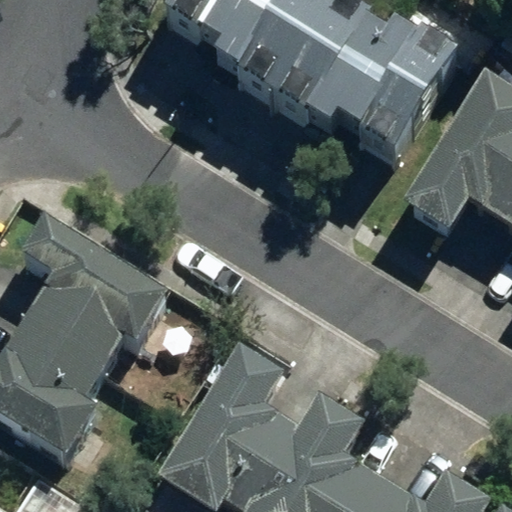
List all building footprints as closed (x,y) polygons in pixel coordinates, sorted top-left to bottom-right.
[(182,0),(147,57),(206,93),(263,0),(182,0)] [(344,0),(337,13),(354,24),(368,2),(365,0),(344,0)] [(258,136),(322,33),(287,12),(281,21),(259,7),(206,93),(202,101),(258,136)] [(323,159),(372,79),(352,66),(358,58),(322,33),(258,136),(315,172),(323,159)] [(372,79),(323,159),(381,196),(444,95),(408,72),(402,82),(380,68),(372,79)] [(511,130),(468,102),(386,234),(430,260),(450,228),(499,258),(511,236),(511,130)] [(30,338),(108,385),(130,351),(143,359),(173,310),(51,234),(29,271),(60,289),(30,338)] [(511,236),(499,258),(511,266),(511,302),(508,309),(511,311),(511,236)] [(88,417),(108,385),(30,338),(5,380),(0,377),(0,427),(72,473),(101,425),(88,417)] [(265,511),(308,444),(274,423),(294,391),(250,362),(168,492),(199,511),(265,511)] [(375,511),(386,493),(352,472),(373,440),(327,411),(308,444),(265,511),(375,511)] [(442,511),(416,511),(388,495),(376,511),(489,511),(455,491),(442,511)]
